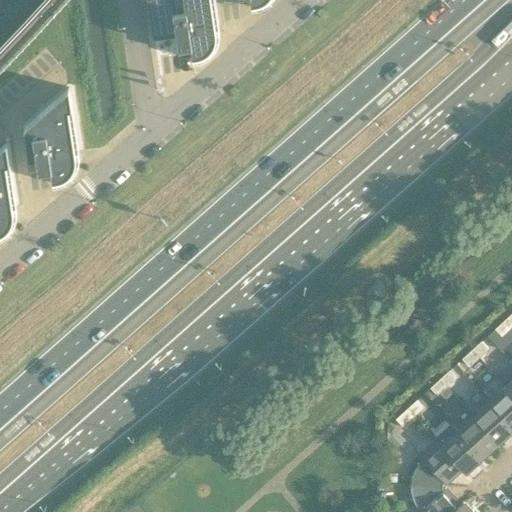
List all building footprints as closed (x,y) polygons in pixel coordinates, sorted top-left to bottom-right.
[(219,27),(214,0),(147,0),(153,37),(177,33),(179,48),(191,46),(193,60),(195,59),(194,56),(197,56),(201,55),(202,58),(205,57),(209,55),(212,52),(214,49),(216,46),(218,42),(219,38),(219,34),(216,34),(215,31),(215,28),(219,27)] [(40,171),(40,170),(50,169),(53,183),(55,183),(54,180),(57,179),(60,178),(61,182),(65,180),(68,178),(72,176),(74,173),(76,170),(78,166),(79,162),(79,158),(75,158),(75,154),(75,151),(78,151),(69,87),(24,127),(29,158),(36,157),(38,171),(40,171)] [(0,236),(3,236),(6,233),(9,231),(12,228),(14,225),(15,221),(16,217),(17,213),(13,213),(13,210),(12,207),(16,206),(6,143),(0,148),(0,236)] [(501,336),(511,327),(504,320),(495,329),(501,336)] [(481,341),(472,349),(479,357),(488,348),(481,341)] [(469,366),(479,357),(472,349),(462,358),(469,366)] [(449,370),(440,378),(447,386),(456,377),(449,370)] [(437,394),(447,386),(440,378),(430,387),(437,394)] [(489,401),(511,425),(511,393),(505,386),(489,401)] [(417,399),(409,407),(415,414),(424,406),(417,399)] [(498,442),(511,428),(511,425),(489,401),(473,415),(498,442)] [(415,414),(409,407),(396,418),(403,426),(415,414)] [(457,430),(482,457),(498,442),(473,415),(457,430)] [(465,472),(482,457),(457,430),(442,444),(441,444),(462,467),(462,468),(465,472)] [(446,483),(462,468),(462,467),(441,444),(442,444),(439,440),(421,456),(423,458),(421,460),(419,463),(417,465),(415,468),(414,471),(413,474),(412,477),(411,480),(411,484),(442,485),(442,484),(443,483),(443,482),(444,481),(446,483)] [(442,486),(442,485),(411,484),(411,487),(411,490),(412,493),(413,496),(414,499),(415,502),(417,505),(418,508),(420,510),(418,511),(452,511),(460,505),(460,504),(445,488),(443,490),(443,489),(442,487),(442,486)] [(473,511),(463,501),(460,504),(460,505),(452,511),(473,511)]
